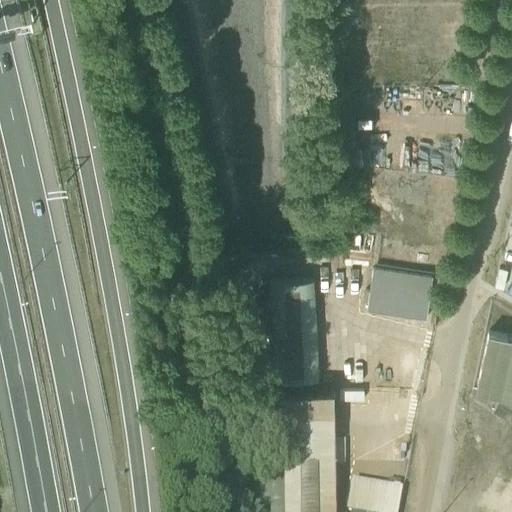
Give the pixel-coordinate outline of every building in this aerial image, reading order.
[(375,260),(380,235),(355,230),(350,255),(375,260)] [(366,309),(426,318),(432,277),(373,268),(366,309)] [(270,280),(275,380),(318,377),(313,277),(270,280)] [(511,398),(511,336),(488,332),(475,391),(511,398)] [(334,511),(333,388),(254,389),(255,438),(259,459),(260,459),(261,502),(271,502),(271,511),(334,511)] [(345,475),(345,463),(335,463),(335,475),(345,475)] [(353,483),(347,511),(397,511),(401,492),(353,483)]
